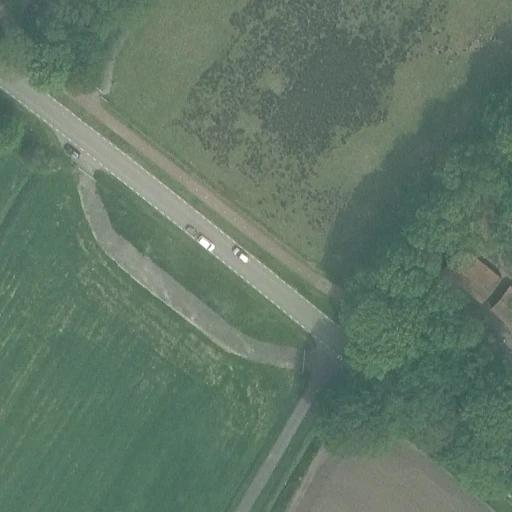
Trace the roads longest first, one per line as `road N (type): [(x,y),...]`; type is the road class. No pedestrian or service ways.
road 1 (tertiary): [(346,346),(0,77)]
road 2 (tertiary): [(511,483),(346,346)]
road 3 (unclassified): [(243,511),(346,346)]
